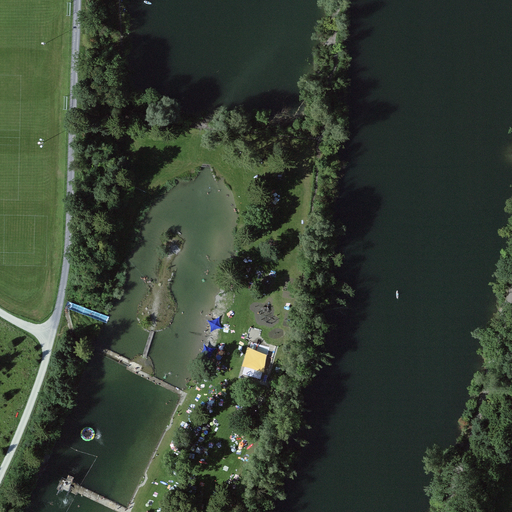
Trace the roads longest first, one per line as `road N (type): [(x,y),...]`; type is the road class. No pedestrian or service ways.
road 1 (track): [(0,478),(58,310),(72,115)]
road 2 (track): [(511,304),(448,511)]
